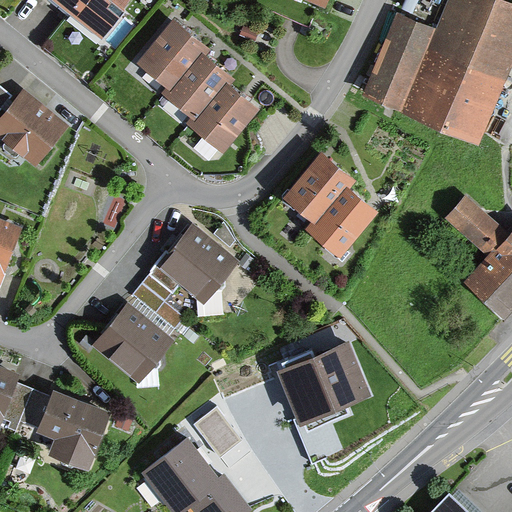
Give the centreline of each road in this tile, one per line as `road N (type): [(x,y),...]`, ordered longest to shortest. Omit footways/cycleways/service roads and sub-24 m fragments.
road 1 (residential): [(174,178),(203,193),(239,193),(286,152),(348,62),(375,0)]
road 2 (residential): [(174,178),(49,339),(0,332)]
road 3 (residential): [(0,29),(174,178)]
road 4 (secondary): [(356,511),(511,373)]
